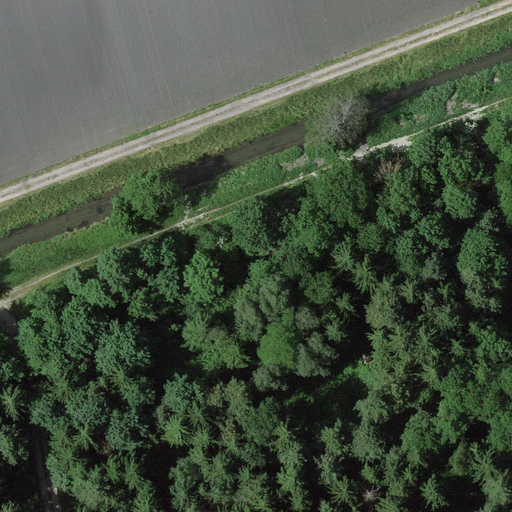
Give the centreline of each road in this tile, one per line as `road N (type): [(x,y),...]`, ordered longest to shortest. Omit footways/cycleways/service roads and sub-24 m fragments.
road 1 (track): [(0,196),(511,6)]
road 2 (track): [(0,292),(511,107)]
road 3 (track): [(0,347),(38,511)]
